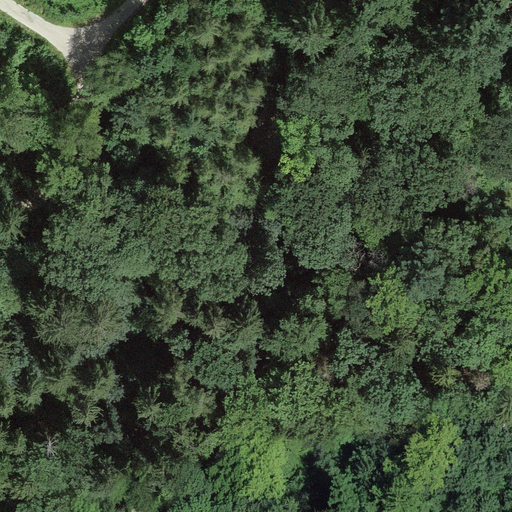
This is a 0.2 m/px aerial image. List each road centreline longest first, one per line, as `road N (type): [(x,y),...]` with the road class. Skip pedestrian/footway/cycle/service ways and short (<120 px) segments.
road 1 (track): [(0,229),(62,184),(84,157),(91,102)]
road 2 (track): [(277,0),(282,77),(272,142)]
road 3 (track): [(115,511),(0,466)]
